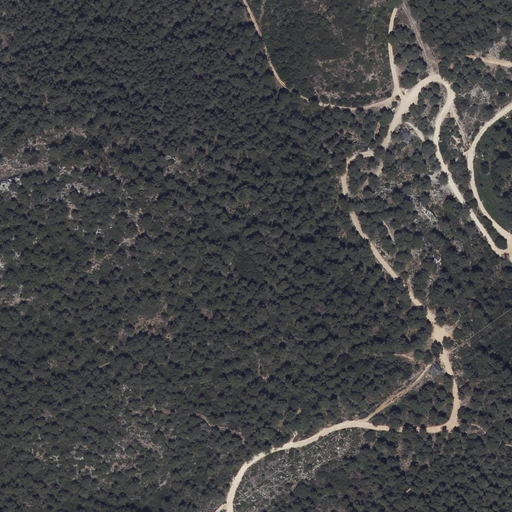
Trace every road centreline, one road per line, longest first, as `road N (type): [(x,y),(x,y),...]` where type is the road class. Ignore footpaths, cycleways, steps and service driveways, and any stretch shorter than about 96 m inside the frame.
road 1 (track): [(511,259),(490,242),(438,156),(446,85),(429,81),(416,89),(381,148),(347,164),(345,192),(378,257),(435,322),(457,391),(453,420),(427,431),(348,424),(273,450),(241,472),(231,511)]
road 2 (track): [(398,92),(354,109),(293,94),(277,79),(244,0)]
road 3 (track): [(511,107),(485,129),(471,164),(476,197),(511,244)]
